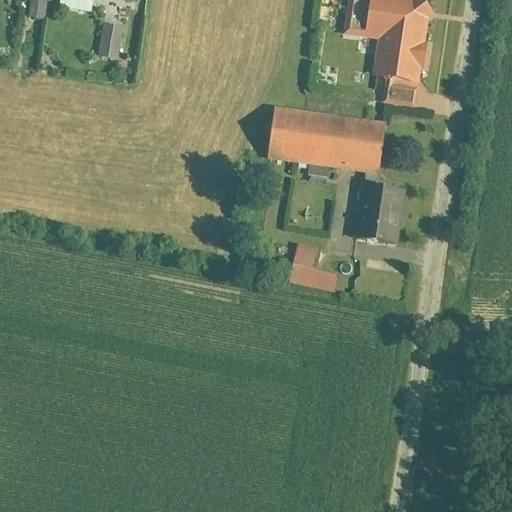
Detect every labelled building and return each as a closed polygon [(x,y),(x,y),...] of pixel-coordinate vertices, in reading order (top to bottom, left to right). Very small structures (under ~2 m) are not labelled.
[(46,1),(37,0),(31,0),(29,17),(43,20),(46,1)] [(414,0),(412,0),(348,0),(340,40),(377,44),(372,83),(383,86),(381,106),(414,111),(419,72),(427,73),(432,46),(427,45),(430,22),(435,16),(420,0),(414,0)] [(100,57),(119,59),(124,27),(105,24),(100,57)] [(385,125),(274,110),(268,163),(379,175),(385,125)] [(362,188),(354,242),(397,248),(405,194),(362,188)] [(292,281),(335,290),(338,276),(317,272),(321,251),(299,247),(292,281)]
